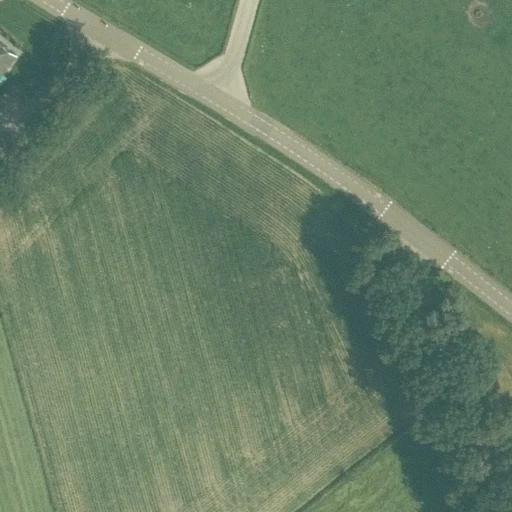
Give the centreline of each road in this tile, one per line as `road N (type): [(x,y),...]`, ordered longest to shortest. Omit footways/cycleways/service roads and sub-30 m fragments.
road 1 (tertiary): [(380,209),(48,0)]
road 2 (unclassified): [(511,507),(380,209)]
road 3 (tertiary): [(511,310),(380,209)]
